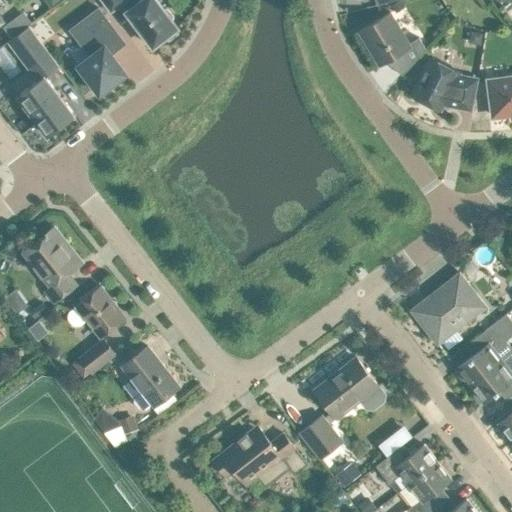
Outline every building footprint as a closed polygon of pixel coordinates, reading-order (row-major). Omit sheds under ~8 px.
[(104,0),(112,10),(125,0),(104,0)] [(170,39),(177,34),(176,29),(178,27),(157,0),(141,0),(127,11),(153,46),(165,37),(170,39)] [(112,53),(126,43),(99,7),(70,29),(84,47),(85,46),(91,54),(78,64),(100,93),(102,91),(104,94),(115,85),(113,83),(127,73),(112,53)] [(409,43),(390,12),(359,30),(380,65),(387,61),(403,75),(426,49),(419,37),(409,43)] [(48,136),(75,115),(46,76),(59,66),(28,26),(9,41),(38,80),(18,95),(48,136)] [(480,44),(482,32),(471,30),(469,38),(473,43),(480,44)] [(471,109),(475,90),(477,78),(458,74),(459,71),(432,57),(412,95),(439,109),(445,98),(458,101),(457,107),(471,109)] [(511,76),(489,80),(491,96),(493,116),(511,113),(511,76)] [(495,243),(508,235),(501,223),(488,231),(495,243)] [(55,301),(61,296),(77,284),(68,273),(78,265),(62,245),(66,241),(54,226),(23,251),(35,267),(51,286),(45,290),(55,301)] [(438,344),(487,306),(459,271),(411,309),(438,344)] [(108,330),(123,318),(114,305),(115,304),(101,285),(85,298),(76,305),(77,305),(69,311),(68,315),(68,319),(73,324),(76,325),(80,325),(88,320),(101,336),(108,330)] [(458,369),(455,371),(461,378),(463,376),(470,385),(503,360),(494,349),(506,340),(504,337),(511,331),(511,319),(507,313),(485,330),(492,340),(472,355),(456,367),(458,369)] [(92,371),(115,352),(104,338),(81,357),(92,371)] [(148,345),(122,365),(142,390),(135,395),(135,401),(140,407),(146,408),(152,403),(154,405),(160,413),(178,399),(171,391),(179,385),(148,345)] [(384,400),(385,394),(378,385),(356,356),(315,389),(337,417),(359,400),(365,407),(373,408),(384,400)] [(503,360),(470,385),(476,393),(474,395),(479,402),(482,400),(483,402),(511,380),(511,368),(510,370),(503,360)] [(451,404),(457,399),(443,381),(437,386),(451,404)] [(511,394),(508,398),(511,404),(511,410),(498,421),(511,438),(511,394)] [(419,403),(394,425),(404,435),(429,413),(419,403)] [(321,457),(325,454),(342,440),(322,415),(301,432),(321,457)] [(222,452),(213,458),(216,462),(227,475),(235,469),(247,484),(257,476),(265,486),(289,467),(294,473),(307,464),(283,432),(282,433),(271,441),(263,431),(258,435),(253,428),(222,452)] [(438,461),(424,443),(407,456),(399,447),(384,459),(376,465),(390,482),(402,473),(409,483),(438,461)] [(406,509),(402,511),(428,511),(442,501),(435,492),(452,479),(438,461),(409,483),(421,498),(411,505),(406,509)] [(336,510),(349,500),(342,491),(330,501),(336,510)] [(364,511),(368,511),(377,506),(368,495),(358,502),(364,511)] [(477,511),(466,497),(450,511),(442,501),(428,511),(477,511)]
